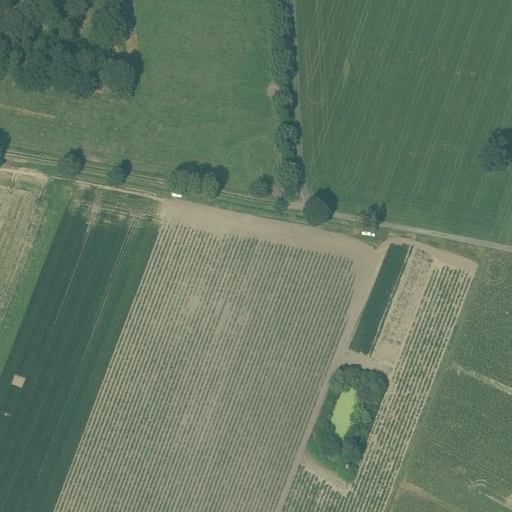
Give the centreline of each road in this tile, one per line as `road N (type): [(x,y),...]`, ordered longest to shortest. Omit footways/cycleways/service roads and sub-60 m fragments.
road 1 (unclassified): [(511,249),(309,207),(301,185),(291,0)]
road 2 (track): [(0,149),(309,207)]
